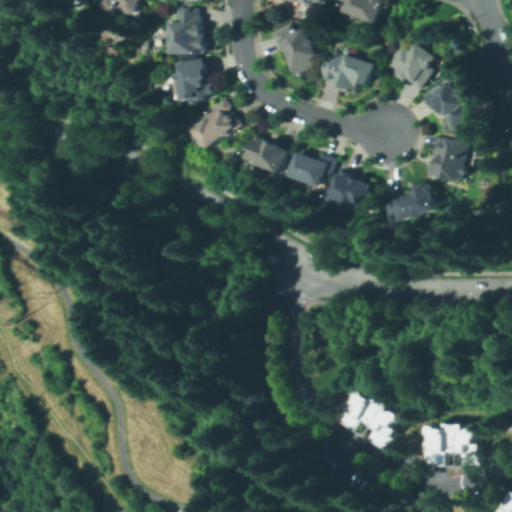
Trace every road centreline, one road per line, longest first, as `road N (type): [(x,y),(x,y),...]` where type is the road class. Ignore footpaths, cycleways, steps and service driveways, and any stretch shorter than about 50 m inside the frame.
road 1 (tertiary): [(289,257),(280,240),(153,165),(84,137),(0,123)]
road 2 (tertiary): [(78,158),(153,191),(263,258),(289,257)]
road 3 (residential): [(244,0),(252,76),(275,97),(351,127),(393,131)]
road 4 (tertiary): [(511,290),(391,288),(289,257)]
